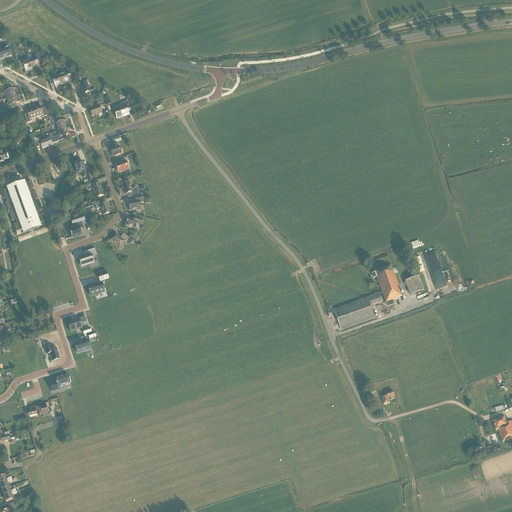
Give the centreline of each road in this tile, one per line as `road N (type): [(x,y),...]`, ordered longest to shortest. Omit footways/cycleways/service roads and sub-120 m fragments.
road 1 (unclassified): [(473,412),(445,402),(369,416),(299,264),(238,200),(179,109)]
road 2 (secondary): [(220,71),(284,68),(511,22)]
road 3 (residential): [(104,232),(67,249),(81,301),(56,315),(68,361),(20,379),(0,399)]
road 4 (secondary): [(220,71),(124,48),(46,0)]
